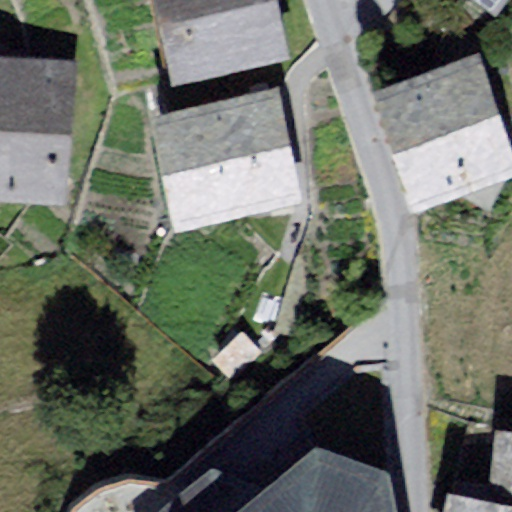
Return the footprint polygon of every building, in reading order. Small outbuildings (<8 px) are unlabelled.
[(272,0),(173,0),(188,71),(283,52),(272,0)] [(79,71),(0,65),(0,189),(70,195),(79,71)] [(511,165),(484,72),(385,101),(415,205),(511,177),(511,165)] [(275,100),(164,125),(187,226),(298,202),(275,100)] [(397,511),(392,480),(328,461),(272,497),(222,487),(188,511),(397,511)]
